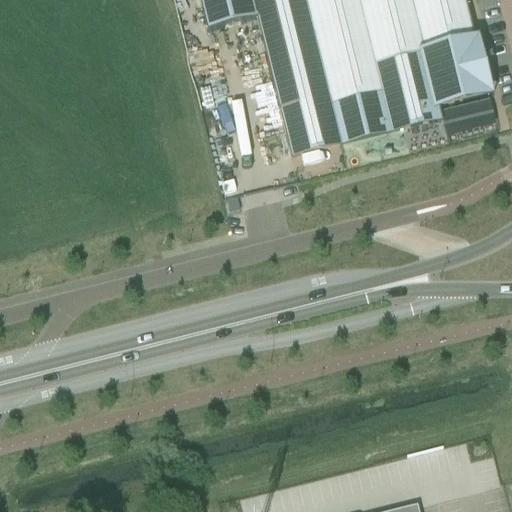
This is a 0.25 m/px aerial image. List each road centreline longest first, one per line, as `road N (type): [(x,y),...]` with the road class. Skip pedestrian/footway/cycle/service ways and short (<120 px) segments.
road 1 (unclassified): [(460,257),(384,223),(78,298)]
road 2 (secondary): [(11,382),(343,298)]
road 3 (secondary): [(343,298),(511,291)]
road 4 (secondary): [(460,257),(343,298)]
